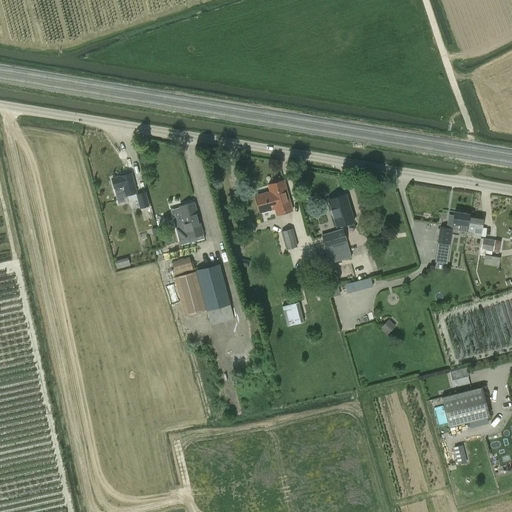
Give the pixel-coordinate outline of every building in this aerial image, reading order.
[(114,188),(118,204),(128,202),(126,195),(136,193),(132,173),(120,176),(111,178),(114,188)] [(276,215),(292,210),(284,180),(267,184),(269,192),(255,195),(260,213),(274,209),(276,215)] [(136,194),(140,209),(149,206),(146,191),(136,194)] [(346,194),(328,199),(336,227),(354,221),(346,194)] [(180,206),(184,222),(172,225),(172,222),(165,224),(170,244),(180,241),(180,240),(188,238),(203,234),(195,202),(180,206)] [(460,230),(466,231),(468,217),(469,217),(470,214),(454,211),(454,215),(449,214),(447,227),(440,226),(437,242),(450,245),(451,234),(459,235),(460,230)] [(482,219),(469,217),(468,217),(466,231),(473,232),(473,237),(480,238),(482,219)] [(292,228),(281,231),(286,249),(297,246),(292,228)] [(326,248),(330,263),(351,257),(347,242),(343,228),(321,235),(325,248),(326,248)] [(482,238),(481,248),(481,249),(493,250),(495,240),(482,238)] [(500,257),(480,254),(479,264),(499,266),(500,257)] [(193,272),(193,271),(189,256),(172,261),(175,276),(174,277),(184,315),(207,309),(211,325),(234,319),(230,303),(220,264),(196,270),(196,271),(193,272)] [(370,277),(358,280),(353,282),(346,283),(348,293),(356,291),(355,290),(372,286),(370,277)] [(369,294),(352,299),(361,325),(377,320),(369,294)] [(282,306),(286,326),(304,322),(298,301),(282,306)] [(384,324),(380,328),(387,335),(391,330),(384,324)] [(462,378),(468,376),(466,367),(460,369),(462,378)] [(481,387),(442,397),(449,426),(488,416),(481,387)] [(467,462),(462,445),(454,447),(458,464),(467,462)]
